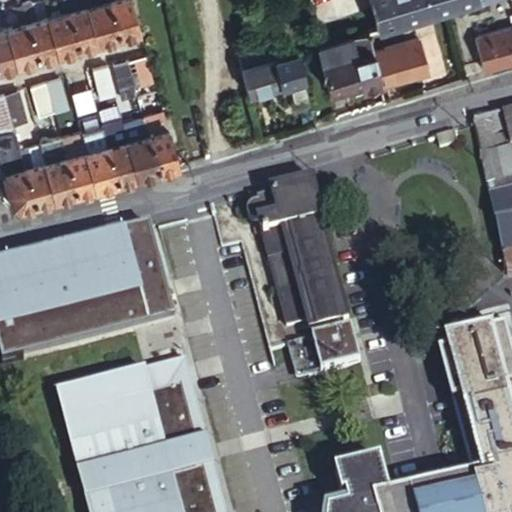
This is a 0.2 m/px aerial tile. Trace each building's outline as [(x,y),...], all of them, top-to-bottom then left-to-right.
[(31,0),(19,4),(34,57),(55,51),(45,14),(40,0),(31,0)] [(76,45),(62,0),(55,0),(53,1),(56,11),(45,14),(55,51),(76,45)] [(85,3),(84,0),(62,0),(76,45),(96,40),(85,3)] [(116,35),(106,0),(96,0),(85,3),(96,40),(116,35)] [(138,29),(129,0),(106,0),(116,35),(138,29)] [(472,0),(368,0),(376,27),(472,0)] [(5,25),(16,62),(34,57),(19,4),(10,6),(15,23),(5,25)] [(484,67),(511,59),(511,24),(475,34),(484,67)] [(0,66),(16,62),(5,25),(0,26),(0,66)] [(329,40),(315,44),(327,86),(358,78),(360,87),(379,82),(371,49),(366,30),(352,34),(356,50),(333,56),(329,40)] [(371,49),(379,82),(423,69),(414,36),(371,49)] [(239,65),(271,57),(267,42),(235,50),(239,65)] [(301,76),(294,50),(271,57),(278,82),(301,76)] [(152,77),(144,52),(133,55),(140,80),(152,77)] [(279,86),(278,82),(271,57),(239,65),(247,95),(279,86)] [(117,92),(134,88),(125,58),(109,62),(117,92)] [(98,91),(112,88),(105,63),(92,67),(98,91)] [(43,80),(51,109),(65,106),(56,77),(43,80)] [(36,113),(51,109),(43,80),(29,84),(36,113)] [(19,86),(2,90),(10,120),(27,116),(19,86)] [(85,129),(100,125),(90,88),(76,92),(85,129)] [(0,91),(0,158),(12,203),(19,206),(32,203),(11,123),(10,120),(2,90),(0,91)] [(157,169),(176,163),(161,111),(142,116),(157,169)] [(511,112),(474,122),(482,155),(497,151),(493,131),(507,128),(511,145),(511,144),(511,112)] [(136,174),(157,169),(142,116),(121,122),(136,174)] [(11,123),(32,203),(53,197),(39,144),(29,147),(22,120),(11,123)] [(116,180),(136,174),(121,122),(110,124),(109,123),(100,125),(101,127),(116,180)] [(85,149),(95,185),(116,180),(101,127),(81,133),(85,149)] [(439,150),(458,144),(454,133),(436,139),(439,150)] [(59,138),(74,191),(95,185),(85,149),(73,152),(71,143),(68,144),(66,136),(59,138)] [(39,144),(53,197),(74,191),(59,138),(39,144)] [(482,155),(490,196),(511,189),(511,168),(507,149),(497,151),(482,155)] [(323,215),(313,181),(270,192),(272,196),(259,199),(262,205),(255,207),(253,208),(251,209),(249,210),(248,212),(247,216),(247,219),(247,220),(248,222),(251,224),(252,225),(254,227),(261,227),(263,236),(288,330),(308,325),(309,332),(348,321),(323,232),(319,217),(323,215)] [(511,217),(511,189),(490,196),(496,222),(497,221),(511,217)] [(511,217),(497,221),(506,261),(511,258),(511,217)] [(0,351),(7,375),(28,368),(26,361),(176,316),(151,230),(0,274),(0,351)] [(26,361),(28,368),(178,324),(176,316),(26,361)] [(495,326),(447,336),(448,347),(441,348),(451,393),(469,474),(387,492),(378,456),(333,466),(338,492),(347,490),(349,500),(324,507),(322,511),(511,511),(511,405),(508,386),(511,384),(511,351),(506,327),(495,329),(495,326)] [(351,329),(299,344),(311,387),(363,373),(351,329)] [(299,391),(311,387),(299,344),(287,347),(299,391)] [(228,511),(187,363),(59,398),(60,403),(149,379),(153,393),(188,383),(204,443),(192,447),(198,469),(210,466),(223,511),(228,511)] [(60,403),(90,511),(223,511),(210,466),(198,469),(192,447),(204,443),(188,383),(153,393),(149,379),(60,403)]
